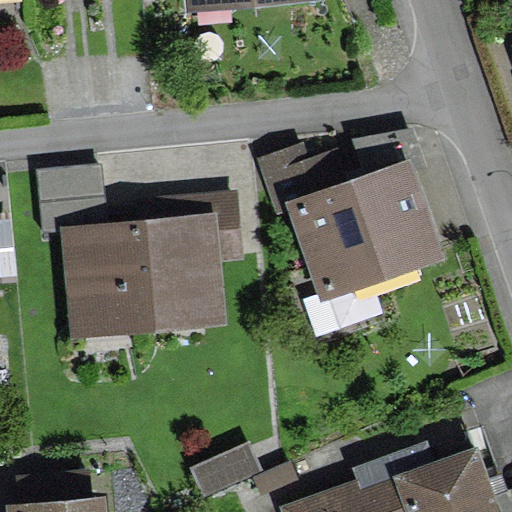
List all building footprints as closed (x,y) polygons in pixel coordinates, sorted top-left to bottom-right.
[(377,303),(367,275),(434,251),(404,166),(331,192),(321,161),(302,168),(297,154),(269,163),(284,208),(296,204),(340,325),(372,314),(377,303)] [(130,337),(128,323),(216,314),(210,256),(239,253),(234,195),(171,201),(173,224),(140,227),(140,223),(72,229),(82,342),(130,337)] [(195,469),(205,492),(256,469),(246,446),(195,469)] [(511,511),(511,489),(492,497),(475,448),(418,469),(411,448),(355,468),(359,479),(282,507),(283,511),(290,508),(291,511),(511,511)] [(18,483),(19,511),(93,511),(89,476),(18,483)]
